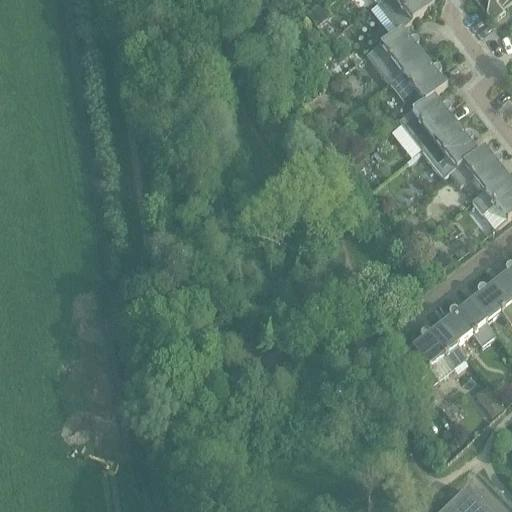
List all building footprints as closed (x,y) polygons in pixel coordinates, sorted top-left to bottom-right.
[(386,0),(369,0),(376,8),(386,0)] [(407,25),(430,6),(426,0),(386,0),(376,8),(396,34),(407,25)] [(501,14),(511,5),(507,0),(504,0),(496,7),(501,14)] [(326,26),(316,14),(309,20),(318,32),(326,26)] [(401,33),(366,60),(388,88),(423,61),(414,50),(416,46),(415,42),(411,40),(407,41),(401,33)] [(354,69),(361,62),(356,56),(348,62),(354,69)] [(423,61),(388,88),(399,102),(410,116),(432,99),(433,100),(445,90),(438,81),(440,77),(439,73),(435,71),(431,72),(425,64),(423,61)] [(315,68),(323,79),(327,85),(341,74),(335,66),(327,72),(322,64),(315,68)] [(330,88),(327,85),(323,79),(316,84),(323,93),(330,88)] [(410,116),(397,126),(409,140),(420,155),(454,128),(454,127),(447,119),(449,115),(448,111),(444,109),(440,110),(433,100),(432,99),(410,116)] [(338,125),(327,111),(316,119),(327,133),(338,125)] [(454,128),(420,155),(430,168),(442,183),(476,156),(469,148),(471,144),(470,140),(467,137),(462,138),(454,128)] [(476,156),(442,183),(448,179),(449,181),(459,193),(472,183),(483,197),(470,207),(470,208),(505,180),(498,171),(500,168),(499,164),(496,161),(492,162),(483,151),(477,157),(476,156)] [(359,156),(350,163),(360,176),(366,171),(366,166),(359,156)] [(505,180),(470,208),(481,221),(493,211),(505,225),(492,236),(492,237),(511,221),(511,188),(506,181),(505,180)] [(417,247),(429,238),(420,227),(408,236),(417,247)] [(446,272),(442,267),(436,272),(440,277),(446,272)] [(511,272),(511,271),(509,270),(505,272),(503,274),(503,275),(504,278),(496,285),(511,304),(511,272)] [(511,329),(511,304),(496,285),(485,294),(482,292),(480,292),(476,296),(475,298),(476,301),(469,306),(486,329),(499,318),(509,331),(511,329)] [(496,341),(486,329),(469,306),(455,318),(452,316),(450,316),(448,317),(447,318),(446,320),(447,323),(439,330),(457,352),(471,341),(481,354),(496,341)] [(466,364),(457,352),(439,330),(427,340),(425,338),(423,338),(421,338),(419,341),(418,343),(419,346),(412,352),(429,373),(432,371),(442,362),(453,375),(466,364)] [(429,373),(412,352),(402,360),(420,384),(428,378),(436,387),(439,385),(429,373)] [(484,511),(467,495),(449,511),(484,511)]
